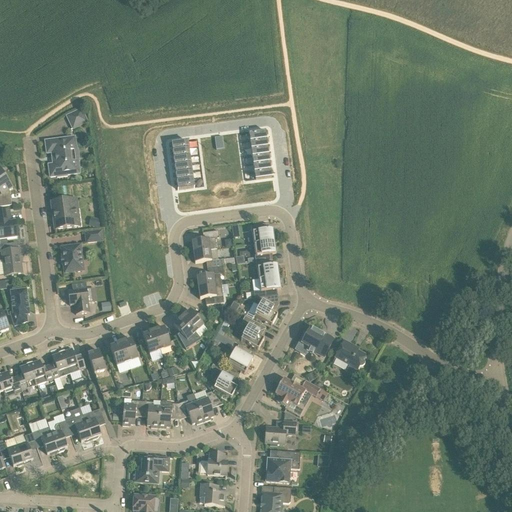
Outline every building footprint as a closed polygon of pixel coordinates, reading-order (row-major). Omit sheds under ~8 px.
[(81,111),(67,117),(73,129),(87,123),(81,111)] [(250,142),(266,140),(265,132),(249,134),(250,142)] [(222,137),(215,138),(216,150),(224,149),(222,137)] [(75,138),(56,141),(46,142),(47,154),(54,153),(55,165),(49,166),(51,178),(57,177),(57,178),(68,177),(67,176),(79,174),(75,138)] [(251,150),(267,147),(266,140),(250,142),(251,150)] [(188,142),(172,144),(173,152),(189,150),(188,142)] [(252,157),(268,155),(267,147),(251,150),(252,157)] [(189,150),(173,152),(174,160),(190,158),(189,150)] [(253,165),(269,163),(268,155),(252,157),(253,165)] [(190,158),(174,160),(175,168),(191,165),(190,158)] [(254,172),(270,170),(269,163),(253,165),(254,172)] [(176,175),(192,173),(191,165),(175,168),(176,175)] [(10,191),(13,189),(0,169),(0,208),(11,207),(10,191)] [(256,180),(271,178),(270,170),(254,172),(256,180)] [(192,173),(176,175),(177,183),(193,181),(192,173)] [(178,191),(194,189),(193,181),(177,183),(178,191)] [(76,200),(62,201),(52,203),(56,231),(79,227),(76,200)] [(11,223),(10,212),(0,213),(0,241),(7,240),(17,239),(16,229),(15,223),(11,223)] [(91,218),(89,226),(99,229),(101,221),(91,218)] [(273,234),(273,231),(269,231),(268,225),(251,227),(252,234),(253,234),(254,245),(275,243),(273,234)] [(102,232),(86,234),(87,244),(103,241),(102,232)] [(194,254),(210,251),(217,251),(215,240),(219,239),(218,232),(203,234),(204,241),(192,243),(194,254)] [(272,255),(276,255),(275,251),(276,251),(275,243),(254,245),(256,257),(255,257),(256,263),(273,261),(272,255)] [(19,250),(18,251),(9,252),(8,246),(8,245),(0,246),(0,253),(2,253),(5,277),(22,274),(19,250)] [(80,247),(72,248),(62,250),(65,273),(83,271),(80,247)] [(194,254),(195,265),(206,263),(207,270),(223,268),(225,268),(224,261),(212,262),(210,251),(194,254)] [(259,281),(279,278),(278,270),(277,267),(274,267),(273,261),(256,263),(257,270),(258,270),(259,281)] [(208,277),(197,278),(199,289),(222,286),(220,275),(224,275),(223,268),(207,270),(208,277)] [(259,281),(261,293),(251,293),(251,300),(257,299),(261,299),(278,297),(277,291),(281,290),(280,287),(279,278),(259,281)] [(223,295),(222,286),(199,289),(200,300),(205,300),(214,298),(215,305),(206,306),(224,304),(223,295)] [(26,291),(21,291),(20,289),(13,290),(13,292),(11,293),(13,313),(11,314),(15,327),(27,323),(26,316),(29,315),(26,291)] [(95,289),(87,290),(78,292),(68,293),(70,307),(75,306),(76,316),(90,314),(89,304),(97,303),(95,289)] [(261,299),(261,303),(262,303),(254,317),(272,327),(278,316),(274,314),(279,306),(278,297),(261,299)] [(112,303),(101,304),(103,313),(113,312),(112,303)] [(230,309),(236,313),(239,307),(233,303),(230,309)] [(2,312),(0,312),(0,335),(1,336),(2,333),(9,331),(2,312)] [(190,312),(182,320),(195,334),(209,322),(203,316),(198,313),(194,316),(190,312)] [(266,329),(245,318),(242,322),(243,324),(249,327),(241,341),(258,351),(264,340),(261,339),(266,329)] [(182,320),(176,325),(173,327),(187,342),(195,334),(182,320)] [(226,320),(218,334),(223,337),(230,322),(226,320)] [(154,333),(160,352),(171,348),(164,329),(154,333)] [(334,340),(324,334),(321,333),(320,334),(311,329),(307,336),(304,335),(301,341),(303,342),(302,345),(309,349),(307,352),(314,356),(315,354),(324,359),(334,340)] [(154,333),(143,337),(150,355),(160,352),(154,333)] [(223,337),(217,334),(214,340),(220,343),(223,337)] [(138,359),(132,341),(121,344),(128,363),(138,359)] [(365,357),(353,350),(354,348),(344,342),(335,359),(349,367),(346,373),(354,377),(359,368),(362,368),(364,367),(365,365),(365,362),(363,361),(365,357)] [(121,344),(110,348),(117,367),(128,363),(121,344)] [(251,365),(247,363),(253,353),(239,346),(227,366),(245,375),(251,365)] [(62,353),(70,375),(86,369),(81,355),(75,357),(72,350),(62,353)] [(99,352),(88,356),(94,375),(105,371),(99,352)] [(49,367),(54,381),(70,375),(62,353),(52,357),(55,365),(49,367)] [(49,367),(43,369),(40,361),(30,365),(37,386),(47,383),(54,381),(49,367)] [(30,365),(20,368),(22,376),(16,378),(21,392),(28,390),(28,389),(37,386),(30,365)] [(213,366),(211,369),(220,374),(222,371),(213,366)] [(176,368),(167,371),(170,378),(178,375),(176,368)] [(239,378),(225,370),(214,390),(232,399),(237,389),(234,387),(239,378)] [(16,378),(17,381),(11,383),(8,373),(0,375),(0,382),(3,392),(13,389),(15,396),(22,393),(21,392),(16,378)] [(316,380),(313,373),(307,375),(309,382),(316,380)] [(61,378),(63,385),(72,382),(70,375),(61,378)] [(324,402),(328,395),(305,382),(301,390),(284,380),(275,395),(280,398),(277,403),(287,409),(286,410),(285,410),(299,418),(300,418),(298,417),(302,410),(302,408),(298,406),(305,393),(316,399),(316,398),(324,402)] [(153,383),(144,385),(146,393),(155,391),(153,383)] [(212,393),(206,395),(207,400),(197,403),(196,404),(204,424),(211,421),(210,419),(214,418),(210,407),(221,404),(212,393)] [(178,405),(180,418),(188,415),(192,426),(196,424),(197,426),(204,424),(196,404),(194,396),(186,398),(188,402),(178,405)] [(142,403),(131,402),(131,407),(124,406),(124,409),(122,409),(121,417),(123,417),(122,427),(130,428),(130,426),(135,426),(136,415),(142,415),(142,403)] [(178,405),(172,405),(170,403),(163,402),(160,404),(160,409),(159,430),(166,430),(166,429),(171,429),(171,418),(180,418),(178,405)] [(142,403),(142,415),(148,416),(147,427),(151,428),(151,429),(159,430),(160,409),(153,408),(153,404),(142,403)] [(93,413),(83,417),(92,442),(98,440),(99,437),(101,436),(98,427),(99,425),(104,423),(105,426),(106,425),(100,411),(93,413)] [(66,423),(70,435),(75,434),(78,435),(81,444),(83,443),(86,444),(92,442),(83,417),(66,423)] [(66,423),(56,427),(55,430),(56,433),(51,434),(58,454),(64,452),(65,449),(67,449),(64,440),(65,437),(70,435),(66,423)] [(285,438),(288,436),(295,437),(296,424),(284,423),(283,430),(266,429),(265,448),(265,444),(285,446),(285,438)] [(32,435),(37,448),(41,446),(44,447),(47,456),(49,455),(52,456),(58,454),(51,434),(49,429),(32,435)] [(17,446),(24,466),(30,464),(31,462),(34,461),(30,452),(31,449),(37,448),(32,435),(25,438),(27,443),(17,446)] [(10,460),(13,468),(16,467),(18,468),(24,466),(17,446),(7,450),(6,445),(4,445),(0,446),(0,453),(2,459),(3,462),(10,460)] [(290,471),(297,471),(299,471),(300,455),(276,453),(275,461),(268,460),(266,483),(289,485),(290,471)] [(228,463),(224,462),(225,456),(209,454),(209,461),(208,461),(208,463),(201,463),(201,474),(207,475),(207,476),(225,478),(225,482),(226,482),(228,463)] [(318,467),(329,467),(330,456),(318,456),(318,467)] [(169,459),(150,458),(150,461),(142,460),(142,467),(139,467),(139,474),(136,473),(135,484),(158,485),(159,473),(168,473),(169,459)] [(190,481),(190,473),(182,473),(181,481),(190,481)] [(181,481),(181,488),(189,489),(190,481),(181,481)] [(218,487),(201,486),(200,499),(205,500),(204,507),(225,508),(225,507),(224,507),(225,494),(218,494),(218,487)] [(291,490),(274,489),(273,495),(263,495),(262,511),(281,511),(283,505),(289,505),(290,504),(291,490)] [(153,511),(154,498),(134,497),(133,511),(153,511)]
